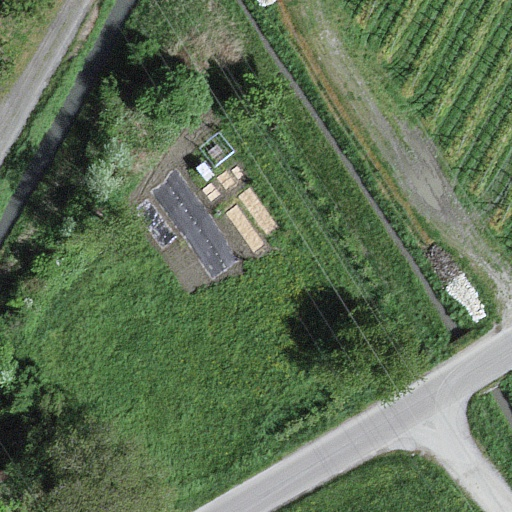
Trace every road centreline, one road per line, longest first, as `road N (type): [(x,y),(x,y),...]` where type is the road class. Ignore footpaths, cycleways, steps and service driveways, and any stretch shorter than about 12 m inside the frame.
road 1 (unclassified): [(236,511),(511,352)]
road 2 (track): [(0,150),(82,0)]
road 3 (track): [(426,403),(507,511)]
